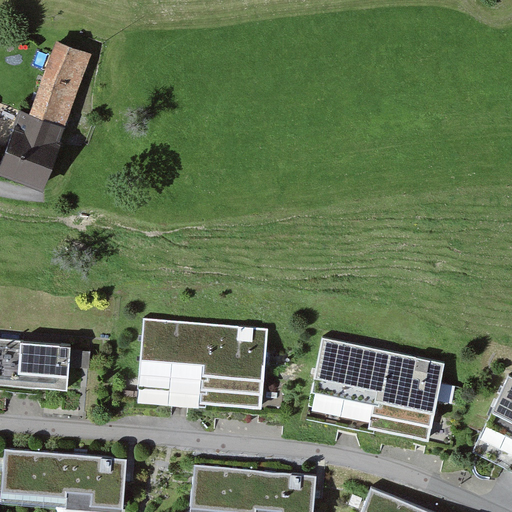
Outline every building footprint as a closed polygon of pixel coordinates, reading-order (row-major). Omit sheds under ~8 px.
[(87,53),(51,40),(15,135),(2,130),(0,136),(0,178),(35,192),(87,53)] [(264,331),(139,321),(132,403),(258,413),(264,331)] [(74,347),(0,341),(0,382),(71,388),(74,347)] [(314,346),(302,419),(426,439),(438,366),(314,346)] [(511,385),(505,383),(470,455),(511,475),(511,385)] [(5,449),(1,505),(87,511),(124,511),(128,460),(5,449)] [(195,466),(190,511),(314,511),(317,477),(195,466)] [(432,511),(372,487),(361,511),(432,511)]
